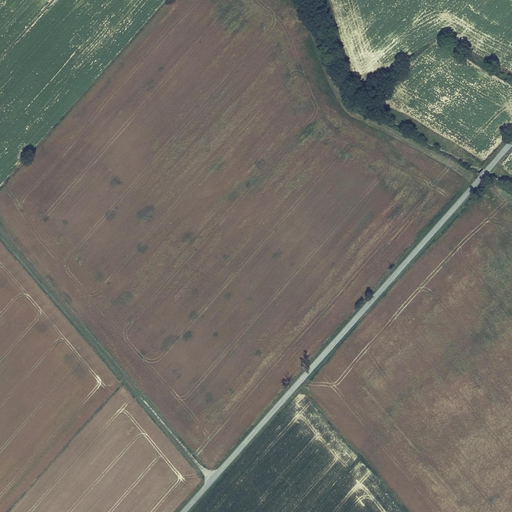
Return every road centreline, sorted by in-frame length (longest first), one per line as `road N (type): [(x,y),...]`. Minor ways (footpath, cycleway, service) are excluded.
road 1 (tertiary): [(511,142),(183,511)]
road 2 (track): [(211,479),(0,230)]
